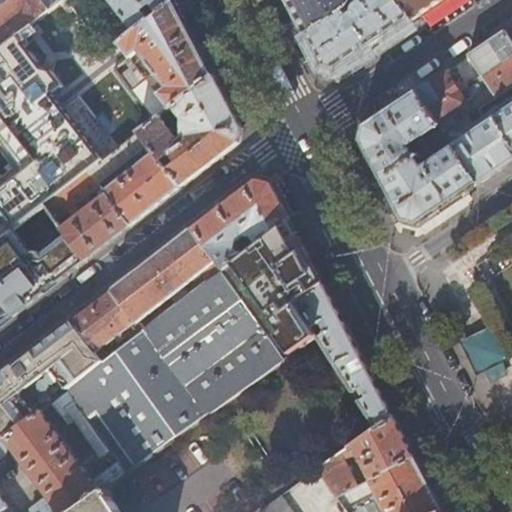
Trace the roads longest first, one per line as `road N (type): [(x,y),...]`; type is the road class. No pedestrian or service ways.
road 1 (residential): [(0,351),(291,135)]
road 2 (primary): [(375,290),(498,511)]
road 3 (residential): [(291,135),(497,0)]
road 4 (primary): [(291,135),(375,290)]
road 5 (residential): [(511,197),(375,290)]
road 6 (primary): [(223,0),(291,135)]
